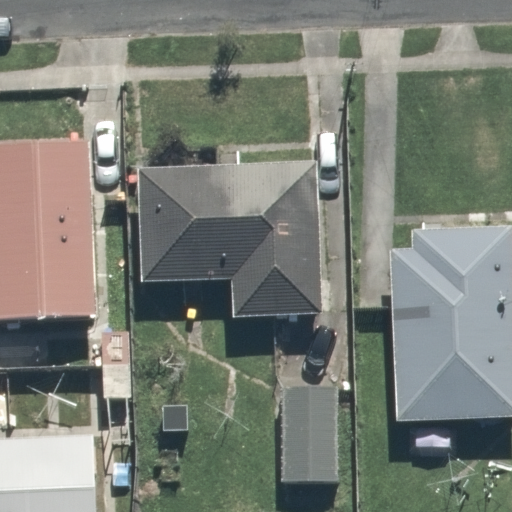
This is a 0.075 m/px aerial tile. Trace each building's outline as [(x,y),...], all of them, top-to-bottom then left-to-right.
[(106,156),(0,156),(0,324),(106,324),(106,156)] [(149,182),(149,292),(238,292),(238,324),(325,324),(325,181),(149,182)] [(511,247),(393,250),(396,438),(511,436),(511,247)] [(341,392),(278,391),(277,486),(340,487),(341,392)] [(108,511),(107,446),(0,449),(0,511),(108,511)]
